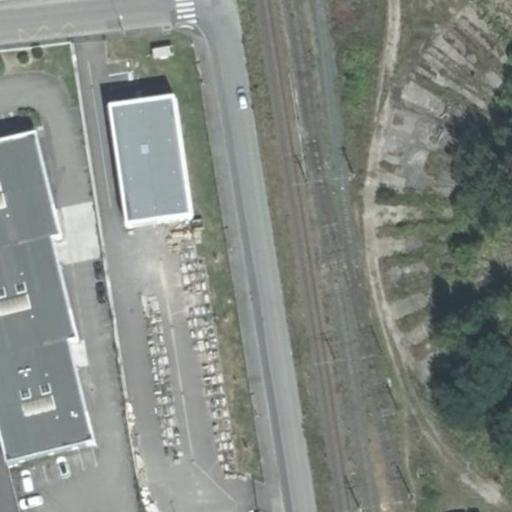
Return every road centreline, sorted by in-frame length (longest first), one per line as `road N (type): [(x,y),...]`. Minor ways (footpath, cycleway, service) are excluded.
road 1 (residential): [(224,1),(303,511)]
road 2 (residential): [(224,1),(0,24)]
